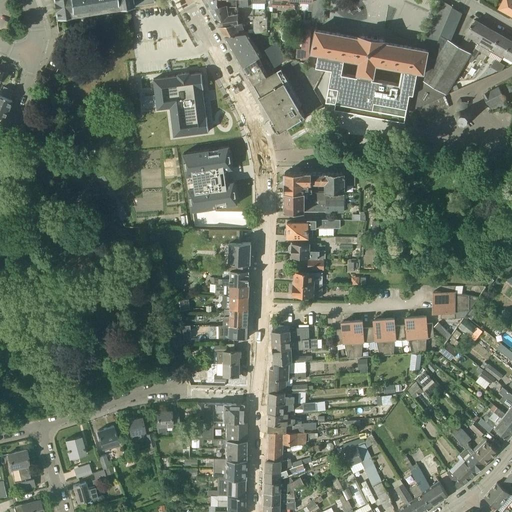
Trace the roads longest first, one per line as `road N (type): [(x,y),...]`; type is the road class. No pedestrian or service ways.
road 1 (tertiary): [(262,307),(261,144),(186,0)]
road 2 (tertiary): [(257,511),(262,307)]
road 3 (residential): [(420,285),(411,305),(262,307)]
road 4 (residential): [(37,426),(152,394),(189,393)]
